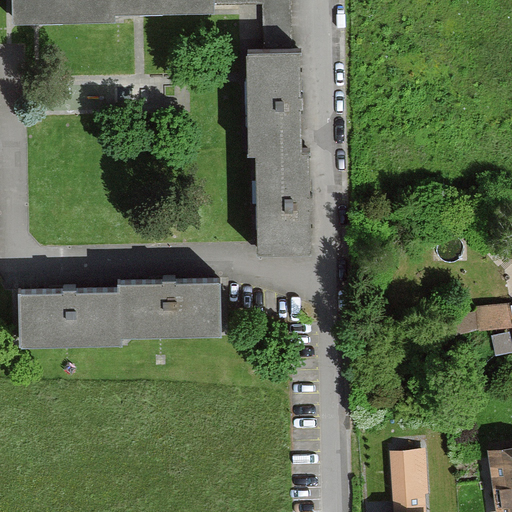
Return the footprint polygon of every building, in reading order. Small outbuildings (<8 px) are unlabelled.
[(21,0),(22,26),(126,26),(126,15),(224,15),(223,0),(21,0)] [(306,150),(306,53),(251,53),(252,157),(262,157),(263,254),(315,254),(315,150),(306,150)] [(124,293),(26,293),(26,347),(131,347),(131,337),(228,337),(228,284),(124,284),(124,293)] [(511,331),(511,326),(509,305),(478,310),(479,315),(451,319),(453,335),(482,331),(483,336),(511,331)] [(511,511),(511,453),(497,456),(506,511),(511,511)] [(429,511),(429,493),(407,494),(408,511),(429,511)]
